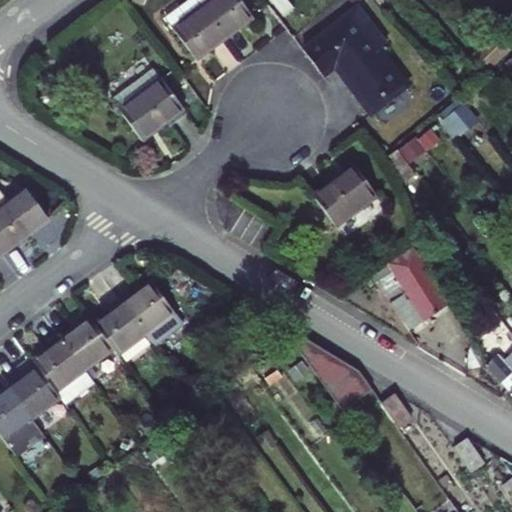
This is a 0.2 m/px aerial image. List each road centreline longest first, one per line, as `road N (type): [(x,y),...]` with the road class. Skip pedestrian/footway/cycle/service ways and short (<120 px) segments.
road 1 (residential): [(511,436),(145,211)]
road 2 (residential): [(145,211),(0,320)]
road 3 (residential): [(145,211),(0,121)]
road 4 (residential): [(268,120),(145,211)]
